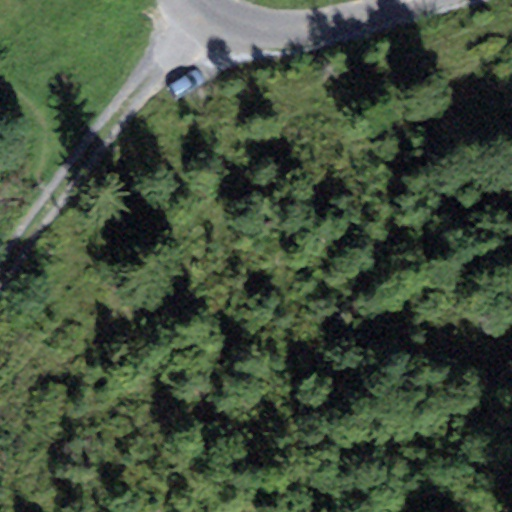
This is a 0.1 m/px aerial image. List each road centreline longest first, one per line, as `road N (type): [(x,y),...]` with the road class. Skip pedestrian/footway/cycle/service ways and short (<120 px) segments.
road 1 (track): [(51,199),(209,10)]
road 2 (track): [(198,0),(280,33),(395,0)]
